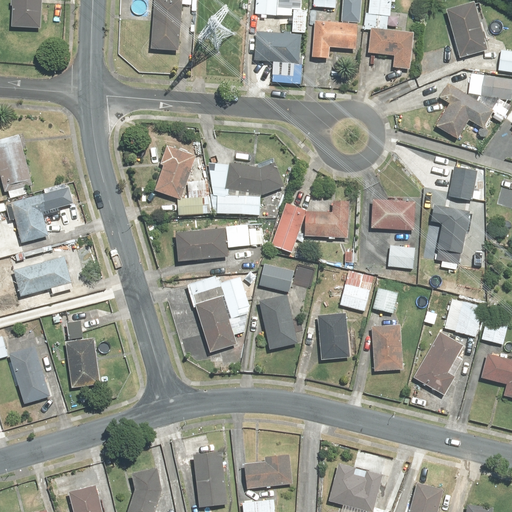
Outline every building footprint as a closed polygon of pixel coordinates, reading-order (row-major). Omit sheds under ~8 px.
[(43,0),(13,0),(12,28),(42,30),(43,0)] [(155,0),(151,50),(179,53),(182,0),(155,0)] [(255,0),(255,15),(277,16),(277,10),(292,10),(292,0),(255,0)] [(335,9),(335,0),(314,0),(314,8),(335,9)] [(475,4),(447,11),(460,59),(488,52),(475,4)] [(304,6),(294,5),(292,33),(304,34),(306,11),(304,11),(304,6)] [(358,26),(315,22),(312,58),(329,60),(330,49),(356,51),(358,26)] [(414,34),(371,29),(368,55),(394,58),(393,69),(410,71),(414,34)] [(257,32),(255,62),(299,66),(302,36),(257,32)] [(511,52),(501,52),(499,71),(511,72),(511,52)] [(511,100),(511,79),(483,76),(480,97),(511,101),(511,100)] [(494,111),(448,85),(439,100),(449,105),(436,128),(458,141),(469,122),(483,130),(494,111)] [(20,136),(0,141),(0,173),(5,193),(33,186),(20,136)] [(197,157),(167,147),(161,166),(164,167),(155,192),(182,201),(197,157)] [(275,164),(260,169),(230,164),(226,191),(263,197),(284,188),(275,164)] [(476,171),(454,168),(450,198),(472,201),(476,171)] [(191,201),(177,202),(178,216),(211,215),(209,181),(190,182),(191,201)] [(49,193),(11,204),(22,245),(49,237),(43,214),(54,211),(49,193)] [(216,197),(215,214),(259,216),(260,199),(216,197)] [(373,201),(372,230),(414,232),(415,203),(373,201)] [(305,212),(304,238),(348,239),(349,203),(333,202),(333,213),(305,212)] [(305,211),(286,204),(270,246),(290,253),(305,211)] [(471,214),(435,206),(431,223),(442,226),(437,251),(462,256),(471,214)] [(226,229),(176,234),(179,264),(229,259),(226,229)] [(0,245),(0,259),(22,254),(18,241),(0,245)] [(391,246),(388,267),(412,270),(415,249),(391,246)] [(355,252),(345,251),(344,262),(354,263),(355,252)] [(65,258),(14,271),(21,298),(72,284),(65,258)] [(292,271),(263,265),(258,286),(288,293),(292,271)] [(373,279),(350,272),(340,304),(364,311),(373,279)] [(458,282),(442,278),(439,289),(455,293),(458,282)] [(399,293),(378,289),(374,310),(395,314),(399,293)] [(288,296),(259,302),(270,351),(299,345),(288,296)] [(195,306),(211,354),(237,346),(221,297),(195,306)] [(483,308),(451,299),(443,329),(474,338),(483,308)] [(347,314),(317,317),(321,362),(350,359),(347,314)] [(503,345),(509,319),(486,315),(480,340),(503,345)] [(400,326),(372,328),(375,373),(404,371),(400,326)] [(440,333),(414,379),(445,397),(456,378),(449,374),(465,347),(440,333)] [(94,340),(66,343),(72,390),(101,386),(94,340)] [(36,347),(10,355),(25,405),(51,397),(36,347)] [(511,360),(488,354),(482,379),(507,385),(504,397),(511,398),(511,360)] [(221,452),(193,456),(199,508),(227,505),(221,452)] [(244,464),(247,490),(293,484),(290,455),(264,458),(265,462),(244,464)] [(355,468),(338,464),(328,502),(367,511),(373,511),(383,475),(367,471),(365,478),(354,475),(355,468)] [(127,511),(155,511),(162,492),(157,469),(131,475),(135,490),(127,511)] [(437,511),(443,490),(417,483),(409,511),(437,511)] [(102,511),(96,486),(69,493),(73,511),(102,511)] [(276,511),(275,500),(241,503),(241,511),(276,511)]
